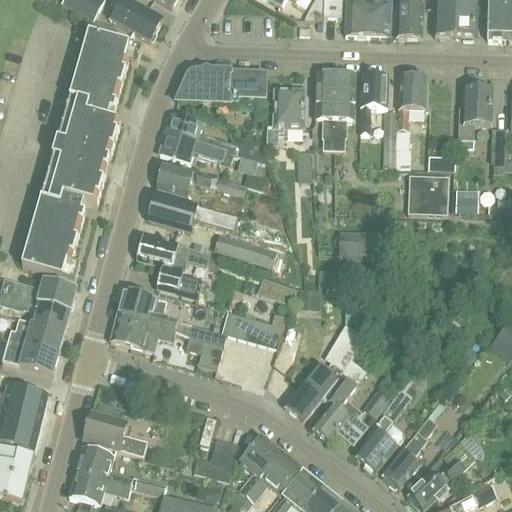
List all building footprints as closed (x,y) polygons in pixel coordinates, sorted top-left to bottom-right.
[(95,24),(107,3),(102,0),(68,0),(65,7),(95,24)] [(149,0),(172,13),(179,0),(149,0)] [(260,0),(281,11),(282,10),(287,0),(295,4),(297,0),(260,0)] [(324,25),(324,21),(325,5),(317,0),(305,22),(305,25),(323,25),(324,25)] [(342,24),(342,0),(316,0),(317,0),(325,5),(324,25),(324,21),(340,22),(340,24),(342,24)] [(369,0),(361,0),(361,6),(347,5),(346,41),(368,42),(369,0)] [(369,0),(368,42),(390,42),(391,7),(377,6),(377,0),(369,0)] [(397,0),(396,43),(422,44),(423,12),(410,11),(410,0),(397,0)] [(456,0),(445,0),(446,10),(436,10),(435,41),(439,41),(440,44),(446,44),(448,42),(456,42),(456,0)] [(473,42),(476,42),(477,10),(468,10),(467,0),(456,0),(456,42),(464,42),(465,45),(471,45),(473,42)] [(504,45),(506,0),(497,0),(497,6),(490,5),(488,45),(504,45)] [(114,15),(110,24),(151,46),(163,25),(124,4),(117,16),(114,15)] [(89,38),(22,271),(74,287),(80,269),(71,266),(85,217),(82,217),(84,207),(97,210),(121,128),(108,125),(111,115),(114,116),(128,68),(137,71),(142,53),(89,38)] [(226,82),(226,78),(197,77),(197,75),(195,76),(195,77),(190,80),(189,80),(189,81),(189,82),(177,108),(225,109),(225,102),(223,102),(223,82),(226,82)] [(225,102),(225,109),(237,109),(239,105),(266,105),(267,79),(230,78),(226,78),(226,82),(223,82),(223,102),(225,102)] [(323,156),(334,156),(337,81),(317,80),(316,125),(325,125),(323,156)] [(337,81),(334,156),(345,156),(346,126),(354,126),(356,81),(337,81)] [(369,140),(370,131),(370,114),(387,115),(388,82),(362,81),(360,140),(369,140)] [(400,82),(400,83),(399,135),(408,136),(408,115),(425,116),(426,84),(426,83),(400,82)] [(474,154),(474,144),(474,130),(492,131),(493,96),(491,96),(488,93),(482,93),(480,96),(464,95),(464,114),(460,113),(458,153),(474,154)] [(289,138),(289,133),(302,133),(303,98),(300,97),(300,95),(291,95),(291,97),(275,97),(274,128),(270,128),(269,154),(282,154),(282,138),(289,138)] [(399,118),(386,118),(384,172),(397,172),(399,118)] [(202,129),(191,125),(172,120),(166,139),(236,160),(238,153),(198,142),(202,129)] [(492,179),(504,179),(506,134),(491,134),(490,170),(492,170),(492,179)] [(233,168),(236,160),(166,139),(160,159),(191,168),(194,157),(233,168)] [(266,146),(241,145),(241,161),(265,168),(266,146)] [(398,155),(410,156),(410,145),(398,145),(398,155)] [(313,159),(299,159),(301,199),(315,199),(313,159)] [(429,176),(442,176),(443,163),(429,163),(429,176)] [(212,181),(164,168),(157,193),(187,201),(193,182),(197,183),(196,188),(209,192),(212,181)] [(273,186),(249,179),(247,189),(249,190),(270,196),(273,186)] [(249,190),(247,189),(222,182),(219,194),(246,201),(249,190)] [(410,182),(408,217),(447,219),(449,183),(410,182)] [(454,195),(453,219),(478,220),(479,196),(454,195)] [(204,211),(156,199),(150,225),(180,233),(184,217),(188,218),(188,219),(223,228),(225,218),(203,212),(204,211)] [(339,237),(338,259),(385,261),(386,238),(339,237)] [(217,241),(213,257),(270,273),(275,257),(217,241)] [(209,260),(178,250),(146,242),(143,252),(139,255),(138,259),(140,263),(139,266),(164,272),(159,294),(198,305),(202,287),(181,281),(185,266),(206,271),(209,260)] [(421,283),(422,266),(405,266),(405,283),(421,283)] [(352,292),(353,275),(322,274),(321,292),(352,292)] [(77,295),(58,290),(44,286),(42,293),(5,283),(1,297),(71,317),(77,295)] [(285,293),(280,306),(291,309),(295,296),(285,293)] [(158,304),(158,303),(124,294),(117,320),(118,321),(176,336),(176,335),(175,335),(178,324),(162,320),(166,306),(158,304)] [(65,337),(71,317),(1,297),(0,300),(0,309),(22,316),(23,312),(35,315),(32,328),(65,337)] [(322,297),(302,297),(301,313),(321,313),(322,297)] [(272,329),(266,327),(233,318),(227,339),(277,353),(283,332),(272,329)] [(118,321),(117,320),(111,346),(145,355),(149,340),(173,347),(176,336),(118,321)] [(274,321),(272,329),(283,332),(286,324),(274,321)] [(59,358),(65,337),(32,328),(29,340),(12,336),(10,345),(59,358)] [(488,349),(509,366),(511,362),(511,334),(504,328),(488,349)] [(224,351),(227,339),(193,330),(190,341),(224,351)] [(217,374),(224,351),(190,341),(186,354),(201,358),(198,369),(217,374)] [(53,380),(59,358),(10,345),(7,353),(12,355),(8,367),(53,380)] [(359,394),(355,390),(365,378),(350,366),(345,377),(343,381),(344,382),(328,404),(334,408),(313,434),(329,447),(337,437),(344,442),(363,419),(348,407),(359,394)] [(345,377),(329,368),(326,373),(320,369),(286,412),(303,426),(322,402),(326,405),(340,385),(343,381),(345,377)] [(417,390),(427,377),(420,371),(410,384),(412,386),(413,386),(417,390)] [(402,393),(413,401),(420,392),(409,384),(402,393)] [(48,400),(29,395),(8,390),(6,398),(0,396),(0,408),(44,418),(48,400)] [(502,396),(499,399),(504,404),(505,405),(511,398),(511,394),(510,393),(507,390),(502,396)] [(396,449),(404,439),(404,435),(393,427),(413,401),(402,393),(382,419),(384,421),(365,444),(368,447),(357,461),(376,477),(397,450),(396,449)] [(361,415),(374,424),(388,405),(375,396),(361,415)] [(0,426),(39,436),(44,418),(0,408),(0,426)] [(123,440),(126,428),(92,419),(86,445),(119,454),(143,460),(147,446),(123,440)] [(429,422),(383,479),(390,485),(391,488),(395,491),(398,491),(400,492),(419,469),(413,463),(428,444),(426,442),(437,428),(429,422)] [(0,426),(0,446),(35,455),(39,436),(0,426)] [(229,488),(233,474),(240,451),(218,444),(212,464),(200,461),(195,478),(229,488)] [(247,502),(281,460),(261,444),(241,469),(253,479),(237,499),(234,507),(243,511),(247,502)] [(431,477),(408,499),(412,503),(410,504),(417,511),(419,510),(420,511),(427,511),(436,504),(439,506),(449,497),(444,492),(475,463),(460,447),(449,457),(455,464),(436,482),(431,477)] [(0,476),(28,483),(34,459),(0,450),(0,476)] [(83,454),(76,478),(131,493),(163,501),(164,501),(166,491),(137,484),(136,484),(134,484),(110,477),(114,462),(83,454)] [(281,501),(301,476),(281,460),(247,502),(243,511),(244,511),(250,511),(268,491),(281,501)] [(0,476),(0,502),(22,508),(28,483),(0,476)] [(129,502),(131,493),(76,478),(70,503),(101,511),(105,496),(129,502)] [(304,478),(276,511),(308,511),(323,493),(304,478)] [(490,487),(470,497),(473,502),(477,511),(480,511),(498,503),(490,487)] [(340,511),(343,509),(323,493),(308,511),(340,511)] [(208,511),(164,501),(163,501),(159,511),(208,511)] [(477,511),(473,502),(453,511),(477,511)]
